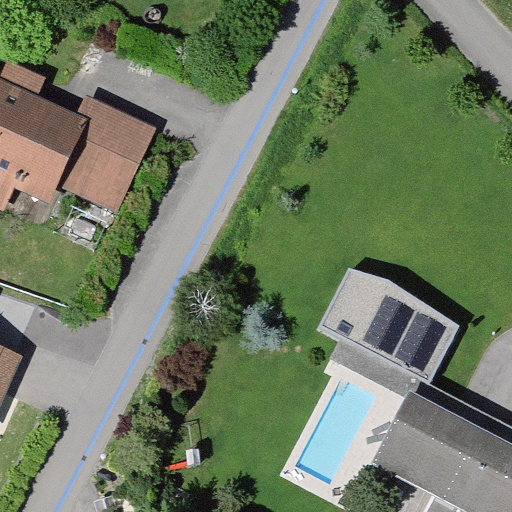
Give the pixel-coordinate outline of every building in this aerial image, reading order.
[(0,224),(1,225),(12,200),(48,217),(56,200),(111,226),(152,140),(79,106),(72,125),(30,110),(37,95),(5,79),(0,89),(0,224)] [(387,280),(349,269),(323,326),(431,383),(460,329),(387,280)] [(0,364),(0,399),(13,370),(0,364)] [(406,412),(368,484),(421,511),(511,511),(511,466),(487,454),(406,412)] [(511,445),(494,437),(487,454),(511,466),(511,445)]
